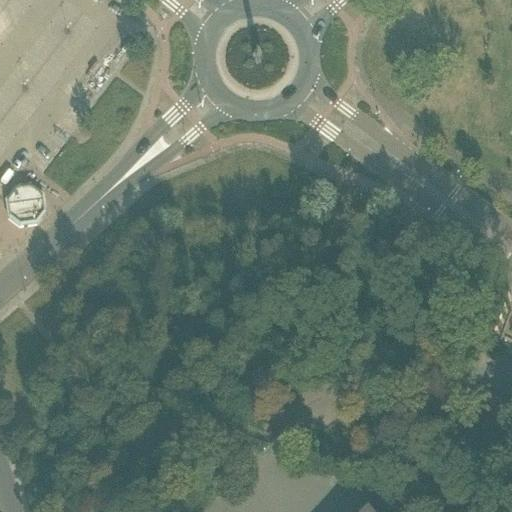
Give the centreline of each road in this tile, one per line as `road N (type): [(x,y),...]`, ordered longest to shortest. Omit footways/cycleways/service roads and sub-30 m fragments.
road 1 (residential): [(0,289),(218,96)]
road 2 (residential): [(289,103),(511,265)]
road 3 (residential): [(511,233),(306,81)]
